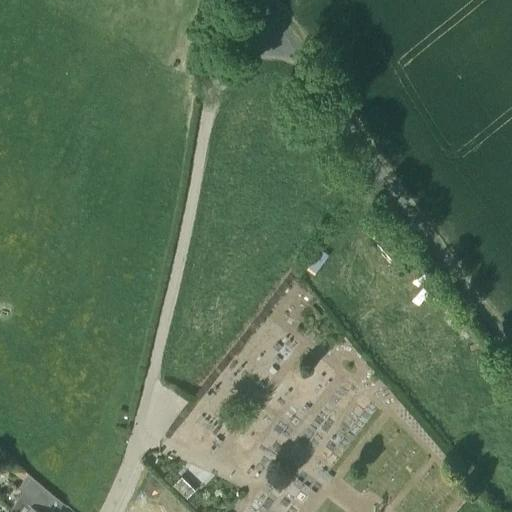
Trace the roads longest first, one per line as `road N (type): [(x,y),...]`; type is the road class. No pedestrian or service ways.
road 1 (residential): [(107,511),(122,482),(178,265),(209,95),(278,30)]
road 2 (unclassified): [(511,352),(278,30)]
